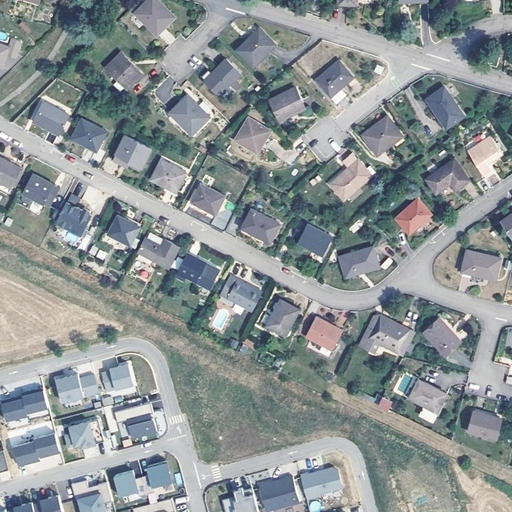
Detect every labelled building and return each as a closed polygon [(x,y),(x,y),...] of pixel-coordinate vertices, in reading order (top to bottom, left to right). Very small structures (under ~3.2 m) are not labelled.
[(157,34),(176,16),(159,0),(147,0),(135,12),(157,34)] [(237,48),(253,65),(277,44),(260,27),(237,48)] [(0,66),(3,67),(7,54),(17,57),(22,39),(12,36),(9,46),(0,43),(0,66)] [(122,51),(107,66),(129,88),(144,73),(122,51)] [(487,63),(498,66),(500,54),(490,51),(487,63)] [(205,79),(221,94),(241,74),(226,59),(205,79)] [(317,79),(331,95),(353,77),(339,60),(317,79)] [(428,97),(448,128),(466,115),(446,85),(428,97)] [(270,97),(280,120),(306,108),(295,86),(270,97)] [(190,94),(170,112),(193,134),(211,116),(190,94)] [(32,120),(59,133),(69,114),(42,100),(32,120)] [(363,134),(379,154),(404,135),(389,115),(363,134)] [(249,116),(235,139),(258,152),(272,130),(249,116)] [(72,137),(96,150),(107,130),(82,118),(72,137)] [(116,152),(142,167),(152,147),(125,133),(116,152)] [(468,151),(486,178),(495,172),(489,163),(503,153),(491,135),(468,151)] [(344,198),(372,174),(352,151),(341,160),(347,167),(330,182),(344,198)] [(0,156),(0,181),(12,187),(21,166),(0,156)] [(455,189),(470,180),(454,158),(426,178),(437,192),(451,183),(455,189)] [(151,178),(176,192),(187,171),(162,159),(151,178)] [(33,172),(23,193),(45,204),(56,184),(33,172)] [(192,201),(215,214),(225,194),(202,183),(192,201)] [(62,187),(56,184),(45,204),(51,207),(62,187)] [(57,221),(82,234),(83,233),(91,236),(97,225),(89,221),(92,214),(77,206),(80,200),(70,195),(67,200),(57,221)] [(397,216),(410,233),(432,214),(419,198),(397,216)] [(252,208),(242,227),(270,243),(281,222),(252,208)] [(511,212),(503,219),(511,233),(511,212)] [(119,215),(109,233),(131,244),(140,226),(119,215)] [(298,242),(322,254),(332,236),(308,224),(298,242)] [(165,238),(149,230),(145,237),(161,245),(165,238)] [(67,232),(65,240),(77,243),(79,235),(67,232)] [(145,237),(138,250),(169,266),(179,245),(165,238),(161,245),(145,237)] [(340,254),(347,275),(380,266),(374,245),(340,254)] [(89,253),(104,259),(107,252),(92,246),(89,253)] [(467,248),(462,271),(497,279),(502,257),(467,248)] [(211,288),(221,268),(187,251),(175,276),(184,281),(186,276),(211,288)] [(231,274),(220,293),(252,310),(263,291),(231,274)] [(267,324),(286,334),(300,308),(281,298),(267,324)] [(398,350),(403,352),(414,332),(408,330),(409,328),(381,314),(379,318),(374,315),(359,343),(374,351),(378,342),(397,352),(398,350)] [(316,316),(307,336),(333,349),(344,329),(316,316)] [(425,332),(447,355),(462,340),(441,317),(425,332)] [(131,389),(126,368),(115,371),(116,374),(108,376),(99,378),(104,396),(131,389)] [(76,379),(54,385),(60,407),(96,397),(92,380),(77,384),(76,379)] [(418,379),(408,397),(425,405),(420,415),(432,421),(446,392),(418,379)] [(20,400),(0,405),(0,411),(4,425),(25,420),(25,417),(46,412),(41,392),(19,398),(20,400)] [(112,396),(102,398),(103,406),(113,404),(112,396)] [(378,408),(389,411),(392,400),(381,397),(378,408)] [(148,418),(146,408),(112,417),(115,428),(125,425),(130,443),(155,436),(151,423),(148,423),(147,419),(148,418)] [(468,431),(497,439),(503,417),(474,409),(468,431)] [(96,423),(67,431),(69,439),(63,441),(66,452),(78,449),(83,447),(84,451),(102,446),(96,423)] [(27,427),(8,431),(11,446),(33,441),(32,436),(47,433),(46,427),(28,431),(27,427)] [(32,446),(11,452),(16,471),(38,465),(37,462),(58,457),(53,437),(31,443),(32,446)] [(147,480),(140,482),(145,499),(153,497),(151,492),(169,487),(163,466),(145,471),(147,480)] [(306,477),(298,479),(305,504),(318,500),(318,498),(338,493),(340,490),(336,474),(333,473),(322,476),(320,475),(306,478),(306,477)] [(130,476),(114,480),(119,501),(135,496),(137,501),(145,499),(140,482),(133,484),(130,476)] [(269,487),(257,490),(263,511),(270,511),(277,510),(277,511),(298,506),(291,481),(277,485),(278,487),(270,489),(269,487)] [(102,511),(102,508),(110,506),(105,487),(96,489),(97,494),(88,497),(86,492),(84,485),(69,489),(73,504),(76,503),(78,511),(102,511)] [(222,511),(255,511),(250,492),(241,495),(240,492),(236,493),(237,496),(232,497),(233,500),(234,503),(221,507),(222,511)] [(31,510),(31,511),(59,511),(57,500),(46,503),(46,505),(39,508),(31,510)] [(171,511),(169,503),(136,511),(171,511)]
